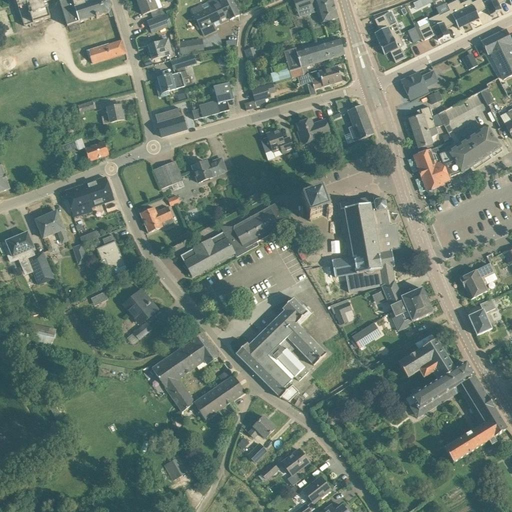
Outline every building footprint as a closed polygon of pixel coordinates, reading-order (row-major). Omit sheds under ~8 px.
[(51,19),(46,2),(53,0),(58,0),(68,27),(91,19),(91,20),(93,20),(93,19),(109,14),(112,8),(109,0),(15,0),(25,27),(51,19)] [(151,13),(153,18),(164,14),(162,8),(158,10),(154,0),(149,0),(139,4),(143,16),(151,13)] [(230,20),(239,16),(231,0),(213,0),(192,10),(205,37),(217,31),(215,27),(230,20)] [(314,0),(295,0),(293,1),(297,10),(305,7),(308,15),(318,12),(321,24),(338,19),(332,0),(325,0),(315,3),(314,0)] [(470,0),(460,5),(469,24),(480,19),(477,14),(487,9),(483,0),(479,0),(472,4),(470,0)] [(483,0),(487,9),(490,16),(501,11),(499,5),(509,1),(509,0),(483,0)] [(441,19),(440,19),(446,31),(447,31),(446,29),(456,24),(458,29),(469,24),(460,5),(457,7),(449,10),(451,14),(441,19)] [(148,22),(152,34),(171,26),(167,15),(148,22)] [(380,31),(374,34),(379,44),(379,45),(399,36),(393,25),(390,27),(385,16),(375,21),(380,31)] [(431,26),(420,31),(425,41),(435,36),(438,41),(449,36),(447,31),(446,31),(440,19),(441,19),(440,17),(437,18),(437,19),(429,22),(431,26)] [(481,43),(488,55),(491,54),(504,81),(511,76),(511,50),(510,46),(511,44),(511,42),(506,30),(506,31),(481,43)] [(411,39),(413,44),(421,40),(419,35),(411,39)] [(399,36),(379,45),(384,56),(390,53),(395,64),(405,59),(400,48),(403,46),(399,36)] [(284,53),(287,64),(290,72),(302,68),(307,67),(344,55),(339,39),(296,52),(295,49),(284,53)] [(126,54),(122,41),(89,51),(93,65),(126,54)] [(148,46),(149,47),(150,52),(148,53),(150,60),(152,60),(153,60),(152,60),(152,61),(164,58),(164,56),(173,54),(169,41),(160,44),(160,43),(148,46)] [(180,43),(181,55),(190,54),(189,41),(180,43)] [(245,51),(249,65),(257,63),(252,49),(245,51)] [(195,53),(182,57),(186,67),(198,64),(195,53)] [(470,63),(465,65),(468,71),(478,66),(472,55),(467,57),(470,63)] [(269,73),(272,82),(289,77),(286,68),(269,73)] [(302,68),(290,72),(292,78),(292,79),(297,78),(304,76),(302,68)] [(309,74),(308,75),(312,81),(314,90),(342,82),(338,68),(319,73),(319,71),(309,74)] [(419,74),(401,82),(410,101),(428,92),(426,89),(439,83),(434,71),(421,77),(419,74)] [(157,88),(160,98),(169,95),(168,92),(184,87),(181,73),(172,76),(172,75),(158,79),(160,87),(157,88)] [(213,88),(217,104),(192,112),(194,121),(229,111),(226,99),(233,97),(230,84),(213,88)] [(273,84),(251,90),(255,104),(271,99),(270,95),(276,93),(273,84)] [(482,93),(489,106),(495,103),(488,89),(483,91),(482,93)] [(427,97),(430,105),(441,100),(437,92),(427,97)] [(255,102),(247,104),(244,104),(246,112),(256,109),(257,111),(255,102)] [(78,107),(80,113),(94,109),(92,103),(78,107)] [(102,118),(103,125),(124,121),(121,106),(108,109),(109,116),(102,118)] [(354,143),(374,135),(363,106),(348,112),(355,132),(350,133),(354,143)] [(409,120),(414,135),(424,132),(423,129),(427,128),(425,124),(433,121),(432,118),(438,115),(432,118),(429,107),(420,110),(422,116),(409,120)] [(446,111),(438,115),(444,126),(446,131),(458,124),(450,109),(446,111)] [(156,119),(162,138),(187,131),(183,117),(182,117),(180,110),(156,117),(156,119)] [(511,110),(501,117),(508,131),(511,137),(511,110)] [(424,132),(414,135),(418,149),(432,145),(430,139),(438,135),(435,128),(444,126),(438,115),(432,118),(433,121),(425,124),(427,128),(423,129),(424,132)] [(300,132),(298,133),(303,146),(318,140),(318,139),(331,135),(325,120),(317,123),(318,125),(313,127),(311,120),(297,124),(300,132)] [(500,148),(501,148),(492,134),(487,128),(462,144),(449,154),(444,156),(441,147),(438,148),(449,178),(450,178),(461,174),(461,173),(462,174),(500,148)] [(261,141),(266,154),(272,151),(273,153),(281,150),(283,155),(294,151),(290,138),(283,140),(279,130),(266,135),(268,138),(261,141)] [(58,161),(49,134),(39,137),(45,152),(32,156),(40,178),(53,173),(50,164),(58,161)] [(448,134),(442,136),(445,145),(451,143),(448,134)] [(325,141),(328,149),(338,145),(335,137),(325,141)] [(63,146),(67,157),(80,152),(76,141),(63,146)] [(85,150),(90,163),(109,155),(104,143),(85,150)] [(449,178),(438,148),(414,157),(427,192),(443,186),(443,184),(450,181),(449,178)] [(192,168),(198,184),(213,178),(212,177),(226,172),(222,159),(207,164),(207,162),(192,168)] [(154,171),(161,189),(183,181),(175,162),(154,171)] [(0,193),(10,190),(2,167),(0,167),(0,193)] [(60,194),(63,201),(68,199),(74,218),(93,212),(92,209),(114,201),(106,178),(60,194)] [(302,197),(300,200),(301,200),(302,201),(304,202),(305,206),(307,207),(309,212),(308,213),(310,218),(310,219),(308,221),(311,222),(311,221),(312,219),(325,214),(325,215),(326,217),(328,218),(331,217),(331,216),(333,215),(333,212),(330,210),(329,208),(326,206),(324,199),(325,197),(324,194),(325,192),(325,191),(323,190),(321,193),(305,199),(304,199),(302,197)] [(168,200),(171,207),(180,203),(177,196),(168,200)] [(381,271),(384,287),(394,282),(392,268),(395,267),(391,250),(400,248),(396,224),(389,225),(387,211),(385,199),(374,201),(374,200),(373,198),(358,201),(340,204),(341,210),(339,211),(340,216),(342,216),(343,226),(341,227),(342,232),(345,232),(347,243),(344,244),(345,250),(348,249),(349,259),(333,262),(336,278),(357,274),(357,275),(365,273),(368,275),(371,275),(372,275),(373,274),(374,274),(374,273),(375,272),(381,271)] [(181,257),(185,263),(184,264),(185,266),(183,267),(187,271),(188,270),(188,271),(187,271),(189,277),(191,275),(192,278),(235,254),(236,255),(239,251),(241,252),(243,248),(246,249),(287,226),(275,205),(234,227),(234,228),(227,227),(227,234),(225,235),(223,233),(210,240),(194,249),(181,257)] [(140,215),(149,234),(149,235),(163,228),(174,223),(172,219),(173,219),(168,208),(157,213),(155,208),(140,215)] [(36,221),(44,239),(58,233),(63,244),(70,241),(57,212),(36,221)] [(8,254),(7,254),(11,263),(19,260),(20,263),(35,257),(32,250),(35,249),(28,233),(20,237),(19,237),(14,239),(6,242),(6,243),(3,244),(8,254)] [(105,261),(110,273),(126,266),(115,242),(97,250),(102,262),(105,261)] [(73,248),(79,266),(88,262),(82,244),(73,248)] [(29,260),(39,286),(54,279),(43,254),(35,257),(20,263),(21,264),(29,260)] [(489,265),(460,280),(464,289),(465,288),(471,300),(487,292),(484,286),(487,285),(497,280),(489,265)] [(394,282),(384,287),(382,287),(384,291),(368,301),(371,305),(382,297),(384,302),(388,300),(393,311),(396,318),(393,319),(398,332),(409,327),(408,325),(433,314),(422,289),(402,298),(395,282),(394,282)] [(140,292),(124,305),(142,327),(134,334),(140,341),(154,330),(146,321),(158,311),(151,302),(149,303),(140,292)] [(104,293),(91,299),(95,307),(108,300),(104,293)] [(292,387),(289,384),(295,378),(299,382),(309,373),(305,369),(305,368),(291,353),(296,348),(314,367),(327,354),(297,324),(308,313),(293,299),(282,310),(284,311),(249,346),(247,344),(236,355),(280,399),(281,398),(289,403),(298,393),(292,387)] [(468,317),(477,336),(492,330),(485,313),(494,310),(490,301),(480,305),(483,311),(468,317)] [(340,303),(331,307),(333,313),(335,313),(340,326),(348,323),(344,314),(340,303)] [(87,323),(90,331),(98,328),(95,320),(87,323)] [(367,327),(352,338),(360,350),(375,340),(367,327)] [(183,348),(193,361),(197,367),(199,371),(219,357),(203,334),(191,342),(191,343),(183,348)] [(432,373),(437,382),(455,371),(432,335),(415,345),(419,351),(398,364),(407,379),(419,372),(424,379),(432,373)] [(182,413),(195,405),(195,403),(178,380),(197,367),(193,361),(183,348),(152,370),(182,413)] [(437,382),(406,401),(408,405),(404,407),(408,414),(412,411),(416,418),(455,394),(452,390),(457,387),(481,427),(444,449),(453,464),(489,441),(491,446),(496,442),(494,438),(507,430),(466,364),(455,371),(437,382)] [(228,371),(218,377),(223,383),(232,377),(228,371)] [(195,403),(195,405),(206,421),(245,394),(246,394),(245,393),(234,377),(234,376),(233,377),(195,403)] [(276,429),(264,417),(254,428),(249,434),(254,439),(259,433),(266,439),(276,429)] [(249,456),(257,465),(269,453),(261,444),(249,456)] [(282,464),(292,476),(309,463),(299,451),(282,464)] [(168,474),(173,482),(177,480),(186,475),(178,459),(164,466),(168,474)] [(262,474),(267,480),(278,470),(273,464),(262,474)] [(304,492),(314,504),(331,491),(321,478),(304,492)] [(153,486),(158,495),(164,491),(160,483),(153,486)] [(295,486),(288,492),(294,499),(301,493),(295,486)]
